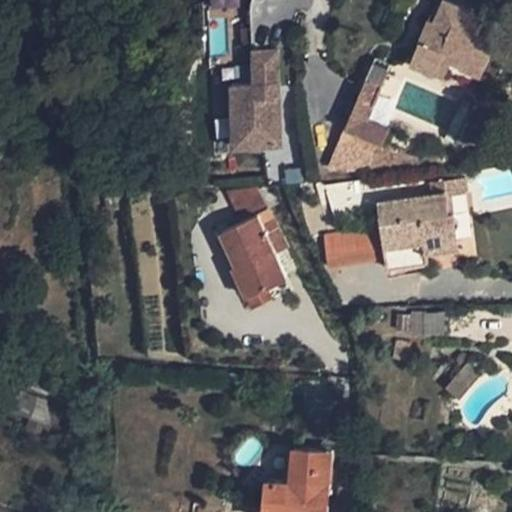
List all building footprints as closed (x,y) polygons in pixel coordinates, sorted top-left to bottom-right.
[(421,40),(412,63),(444,78),(452,61),(462,66),(461,67),(481,76),(495,46),(487,42),(493,30),(482,25),(486,16),(449,0),(445,0),(426,42),(421,40)] [(426,42),(445,0),(437,0),(420,39),(421,40),(426,42)] [(256,82),(279,81),(278,49),(255,50),(256,82)] [(392,64),(376,58),(367,78),(383,85),(392,64)] [(383,85),(367,78),(330,166),(366,171),(378,143),(383,145),(390,129),(368,119),(383,85)] [(234,83),(236,147),(281,146),(279,81),(256,82),(234,83)] [(466,179),(443,181),(444,194),(447,194),(447,197),(468,195),(466,179)] [(383,226),(324,234),(328,266),(387,259),(389,269),(429,264),(426,243),(458,239),(455,213),(450,214),(447,197),(447,194),(444,194),(443,181),(430,183),(432,196),(380,202),(383,226)] [(259,191),(230,193),(241,217),(256,210),(259,215),(269,210),(259,191)] [(259,215),(222,232),(237,266),(234,267),(248,296),(287,278),(276,254),(267,235),(279,230),(269,210),(259,215)] [(289,249),(279,230),(267,235),(276,254),(289,249)] [(459,250),(458,239),(426,243),(428,254),(459,250)] [(413,335),(444,332),(441,311),(411,315),(413,335)] [(411,360),(413,348),(396,346),(395,358),(411,360)] [(459,398),(482,372),(472,361),(448,388),(459,398)] [(328,511),(334,449),(296,446),(292,482),(276,481),(274,497),(267,496),(265,511),(328,511)] [(268,480),(267,496),(274,497),(276,481),(268,480)]
